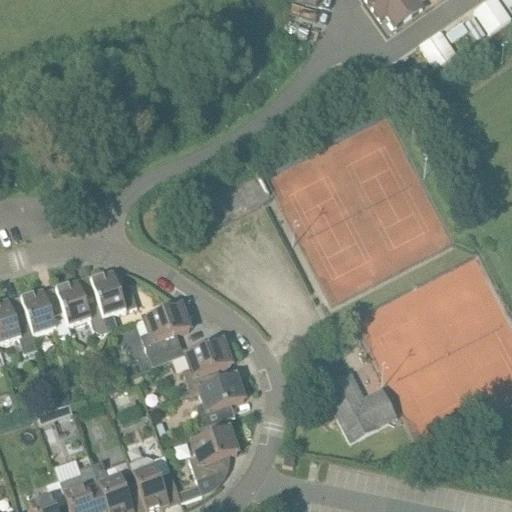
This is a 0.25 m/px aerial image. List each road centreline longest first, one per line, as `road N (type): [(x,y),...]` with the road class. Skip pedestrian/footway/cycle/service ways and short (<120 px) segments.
road 1 (residential): [(102,250),(151,266),(213,305),(267,365),(275,400),(265,456),(220,511)]
road 2 (unclassified): [(102,250),(127,192),(265,117),(318,64),(334,33)]
road 3 (unclassified): [(334,33),(386,49),(464,0)]
